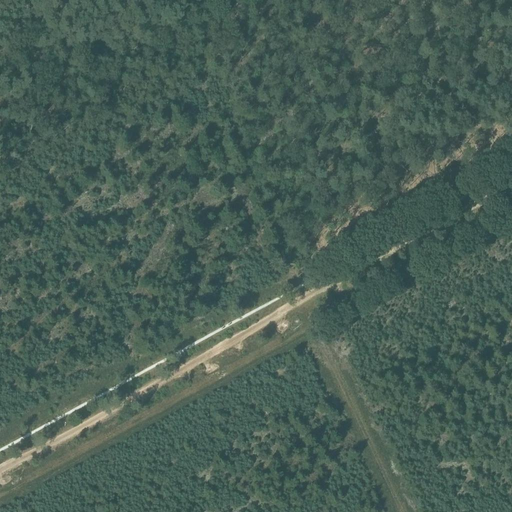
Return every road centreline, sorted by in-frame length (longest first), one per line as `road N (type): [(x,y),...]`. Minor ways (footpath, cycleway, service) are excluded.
road 1 (track): [(0,494),(311,325),(206,69),(135,94),(0,169)]
road 2 (track): [(0,471),(511,185)]
road 3 (track): [(402,511),(311,325)]
